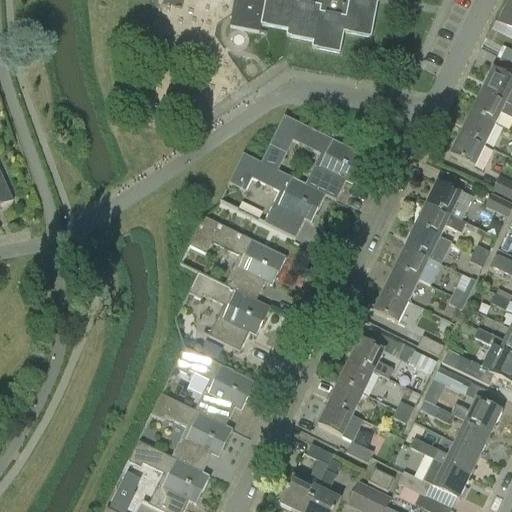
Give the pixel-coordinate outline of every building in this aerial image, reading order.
[(234,0),(231,25),(289,33),(292,42),(342,48),(344,33),(372,37),(377,0),(234,0)] [(511,31),(511,2),(508,0),(496,24),(511,31)] [(511,66),(511,52),(505,49),(499,61),(511,66)] [(511,80),(493,72),(482,93),(511,107),(511,80)] [(511,120),(511,107),(482,93),(472,115),(496,126),(501,115),(511,120)] [(461,136),(485,148),(496,126),(472,115),(461,136)] [(321,157),(315,169),(306,188),(326,197),(337,203),(346,185),(353,188),(367,159),(284,119),(270,148),(287,156),(293,144),(321,157)] [(485,148),(461,136),(451,158),(475,170),(485,148)] [(326,197),(306,188),(243,157),(229,186),(246,194),(252,181),(279,195),(264,226),(295,241),(304,222),(312,225),(326,197)] [(0,206),(13,201),(0,172),(0,206)] [(473,200),(463,194),(467,186),(446,175),(441,186),(437,185),(427,207),(461,224),(462,223),(473,200)] [(511,203),(511,185),(499,179),(492,193),(511,203)] [(507,220),(511,210),(511,208),(491,198),(485,209),(507,220)] [(467,225),(462,223),(461,224),(427,207),(416,228),(441,240),(446,229),(461,237),(467,225)] [(240,257),(225,288),(256,303),(265,285),(272,288),(286,259),(204,219),(189,249),(205,257),(212,244),(240,257)] [(452,246),(441,240),(416,228),(406,249),(442,267),(452,246)] [(473,255),(487,262),(490,255),(476,248),(473,255)] [(395,271),(420,283),(431,288),(442,267),(406,249),(395,271)] [(487,262),(473,255),(468,264),(482,271),(487,262)] [(493,270),(511,279),(511,264),(499,258),(493,270)] [(385,292),(410,304),(420,283),(395,271),(385,292)] [(256,339),(271,310),(256,303),(225,288),(199,275),(188,296),(201,303),(204,298),(225,308),(210,339),(240,354),(249,336),(256,339)] [(452,298),(466,305),(469,297),(456,290),(452,298)] [(410,304),(385,292),(374,314),(399,326),(410,304)] [(495,296),(491,306),(506,313),(510,303),(495,296)] [(466,305),(452,298),(447,306),(461,314),(466,305)] [(504,344),(478,331),(474,339),(511,357),(511,331),(504,344)] [(439,360),(444,349),(422,338),(416,349),(439,360)] [(492,390),(497,379),(511,385),(511,357),(474,339),(474,340),(492,349),(482,370),(447,353),(441,366),(492,390)] [(393,371),(379,364),(385,352),(361,341),(350,363),(374,375),(388,382),(393,371)] [(215,365),(222,352),(206,344),(199,358),(215,365)] [(210,384),(195,415),(225,429),(234,411),(242,414),(256,385),(199,358),(184,351),(174,372),(187,378),(189,374),(210,384)] [(431,376),(436,365),(414,354),(409,365),(431,376)] [(340,384),(364,396),(374,375),(350,363),(340,384)] [(456,406),(451,416),(455,418),(465,424),(465,423),(491,436),(502,414),(484,405),(490,395),(443,372),(438,370),(433,383),(475,403),(470,413),(456,406)] [(329,406),(353,417),(364,396),(340,384),(329,406)] [(187,430),(172,461),(202,476),(211,457),(219,461),(232,433),(225,429),(195,415),(189,412),(181,408),(161,398),(151,418),(164,424),(166,420),(187,430)] [(185,402),(181,408),(189,412),(192,405),(185,402)] [(396,411),(410,418),(414,411),(400,404),(396,411)] [(353,444),(359,430),(349,425),(353,417),(329,406),(319,427),(353,444)] [(450,427),(455,418),(451,416),(439,410),(435,420),(450,427)] [(410,418),(396,411),(386,434),(399,441),(410,418)] [(455,444),(481,457),(491,436),(465,423),(465,424),(455,444)] [(410,450),(434,462),(444,466),(470,479),(481,457),(455,444),(449,457),(415,441),(410,450)] [(149,508),(158,511),(184,511),(189,504),(196,507),(210,479),(202,476),(172,461),(138,444),(128,465),(141,471),(143,466),(164,477),(149,508)] [(351,444),(346,455),(345,455),(368,466),(373,455),(351,444)] [(317,463),(307,486),(293,479),(280,506),(292,511),(306,511),(331,460),(332,461),(334,457),(311,446),(306,458),(317,463)] [(334,476),(340,465),(332,461),(331,460),(306,511),(335,511),(341,502),(328,496),(337,478),(334,476)] [(460,500),(470,479),(444,466),(434,462),(424,482),(460,500)] [(388,494),(394,481),(374,471),(367,485),(388,494)] [(404,475),(399,486),(425,499),(431,488),(404,475)] [(346,508),(354,511),(358,511),(369,489),(357,484),(346,508)] [(390,511),(387,510),(392,500),(369,489),(358,511),(390,511)] [(131,499),(117,492),(108,511),(110,511),(127,511),(133,500),(131,499)] [(415,507),(423,511),(424,511),(425,511),(430,502),(425,500),(420,497),(415,507)] [(425,511),(424,511),(451,511),(452,511),(430,501),(430,502),(425,511)]
